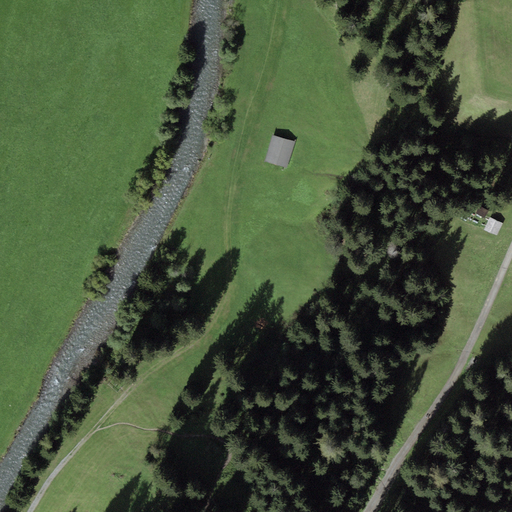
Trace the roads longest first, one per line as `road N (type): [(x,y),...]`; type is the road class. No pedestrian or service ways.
road 1 (track): [(98,419),(244,301),(255,267),(232,204),(235,170),(252,137),(276,0)]
road 2 (track): [(511,257),(453,382),(369,511)]
road 3 (track): [(98,419),(27,475),(6,511)]
